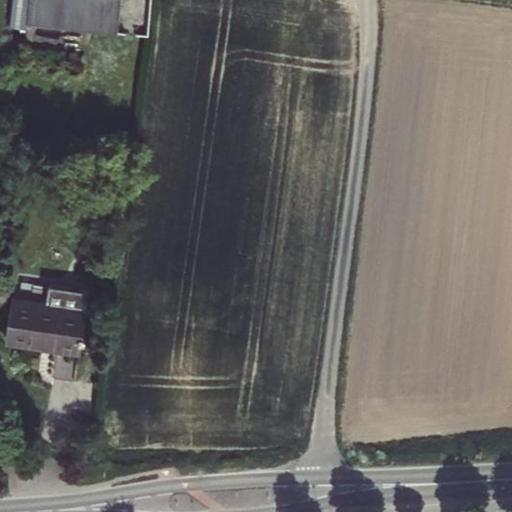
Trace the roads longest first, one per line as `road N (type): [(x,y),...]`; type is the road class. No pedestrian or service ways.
road 1 (track): [(321,505),(366,71),(366,0)]
road 2 (primary): [(450,482),(187,484),(44,510)]
road 3 (primary): [(285,511),(450,482)]
